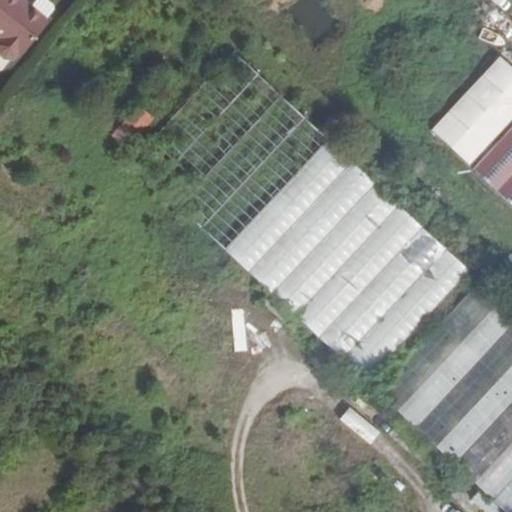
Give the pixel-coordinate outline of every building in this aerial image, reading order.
[(0,0),(0,54),(4,57),(14,58),(18,52),(20,53),(48,18),(47,17),(31,5),(26,1),(23,5),(17,0),(0,0)] [(34,0),(31,5),(47,17),(54,8),(54,3),(49,0),(34,0)] [(137,137),(153,120),(137,106),(122,123),(137,137)] [(511,128),(473,171),(511,206),(511,128)] [(467,272),(326,141),(224,251),(365,382),(467,272)] [(503,511),(511,511),(511,313),(478,282),(375,392),(503,511)]
